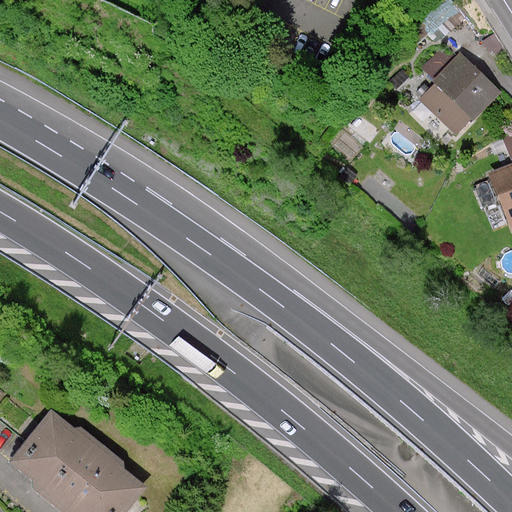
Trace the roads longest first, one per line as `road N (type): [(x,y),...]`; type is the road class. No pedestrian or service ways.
road 1 (motorway): [(0,211),(220,361),(401,511)]
road 2 (motorway): [(271,295),(0,118)]
road 3 (motorway): [(511,500),(271,295)]
road 4 (motorway): [(511,450),(363,347),(271,295)]
